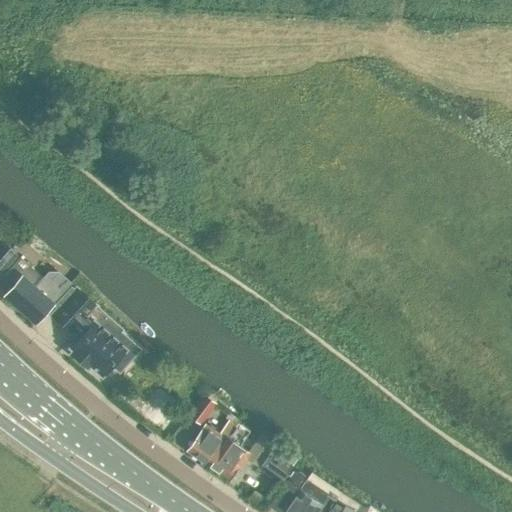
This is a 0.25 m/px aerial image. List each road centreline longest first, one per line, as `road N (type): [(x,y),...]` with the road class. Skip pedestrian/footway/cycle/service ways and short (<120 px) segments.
road 1 (unclassified): [(237,511),(94,405),(0,320)]
road 2 (primary): [(169,511),(0,371)]
road 3 (primary): [(0,421),(130,511)]
